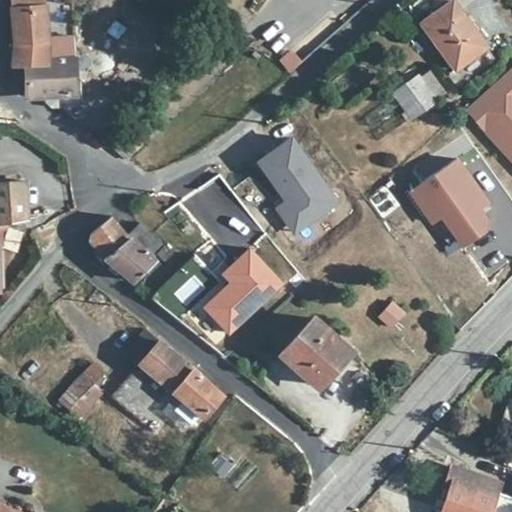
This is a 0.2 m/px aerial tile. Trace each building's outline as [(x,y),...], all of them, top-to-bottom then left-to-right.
[(48,58),(75,56),(74,50),(74,38),(48,40),(44,0),(12,0),(16,45),(10,68),(27,67),(49,64),(48,58)] [(486,47),(452,1),(423,23),(457,68),(486,47)] [(288,49),(280,63),(295,72),(303,58),(288,49)] [(49,64),(27,67),(26,93),(31,99),(46,97),(78,95),(75,56),(48,58),(49,64)] [(511,66),(466,109),(511,158),(511,66)] [(447,93),(430,71),(421,77),(437,100),(447,93)] [(421,77),(419,74),(395,92),(413,118),(437,100),(421,77)] [(83,106),(82,95),(78,95),(46,97),(47,105),(50,108),(52,108),(83,106)] [(118,154),(128,143),(144,126),(136,119),(109,146),(118,154)] [(148,121),(144,126),(128,143),(136,150),(156,129),(148,121)] [(307,223),(337,202),(291,138),(259,161),(283,195),(286,193),(307,223)] [(136,150),(128,143),(118,154),(125,161),(136,150)] [(446,211),(467,241),(485,228),(487,218),(478,207),(473,199),(482,193),(456,157),(410,190),(432,221),(446,211)] [(0,223),(28,218),(27,181),(0,184),(0,223)] [(473,199),(478,207),(487,200),(482,193),(473,199)] [(128,237),(112,217),(92,234),(90,240),(102,255),(114,266),(123,272),(135,283),(155,263),(153,259),(157,255),(166,263),(173,255),(141,224),(128,237)] [(230,333),(282,283),(249,248),(223,273),(232,282),(205,307),(230,333)] [(123,272),(114,266),(110,270),(118,277),(123,272)] [(112,298),(97,286),(87,298),(101,311),(112,298)] [(378,318),(393,330),(407,313),(391,301),(378,318)] [(349,350),(314,317),(281,353),(317,385),(349,350)] [(159,340),(146,328),(125,352),(139,365),(111,397),(153,433),(175,408),(191,422),(198,414),(203,416),(222,394),(159,340)] [(103,372),(93,363),(69,389),(79,398),(91,385),(103,372)] [(101,395),(91,385),(79,398),(69,389),(60,399),(80,417),(101,395)] [(489,511),(500,482),(454,466),(448,486),(453,488),(445,511),(489,511)]
